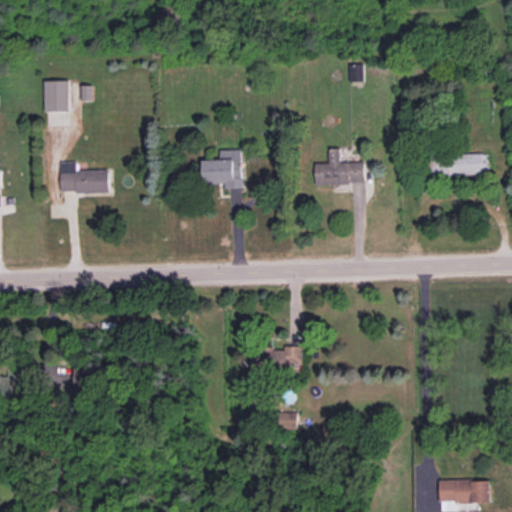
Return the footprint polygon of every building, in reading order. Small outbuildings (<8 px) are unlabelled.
[(364,80),(364,63),(349,63),(349,81),(364,80)] [(70,110),(70,79),(45,80),(46,111),(70,110)] [(315,184),(365,182),(365,160),(341,162),(341,147),(329,148),(330,162),(314,163),(315,184)] [(203,159),(204,183),(223,183),(223,187),(243,187),(242,149),(221,149),(221,159),(203,159)] [(490,173),(489,152),(433,153),(433,175),(490,173)] [(110,191),(109,168),(76,169),(76,160),(60,160),(61,192),(110,191)] [(303,368),(302,347),(250,347),(250,368),(303,368)] [(74,387),(89,387),(89,367),(74,367),(74,387)] [(8,375),(0,374),(0,393),(27,394),(28,368),(8,368),(8,375)] [(279,428),(298,428),(298,409),(280,409),(279,428)] [(491,501),(491,478),(440,479),(441,511),(457,510),(457,502),(491,501)]
